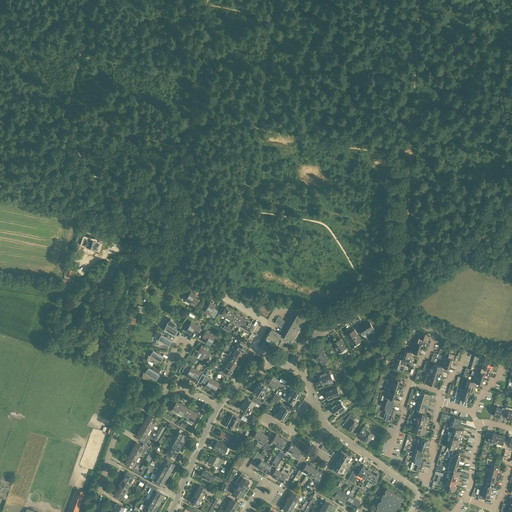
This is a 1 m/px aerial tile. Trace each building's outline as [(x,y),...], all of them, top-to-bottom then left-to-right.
[(85,238),(77,236),(75,241),(80,243),(81,241),(83,242),(82,243),(83,245),(84,245),(87,246),(86,247),(93,249),(93,248),(97,249),(99,243),(95,242),(96,241),(89,238),(89,239),(85,238)] [(72,278),(74,271),(66,268),(64,275),(72,278)] [(190,291),(188,290),(184,296),(186,297),(185,300),(194,306),(198,299),(193,297),(195,293),(190,291)] [(214,317),(217,311),(213,308),(215,305),(210,302),(204,311),(214,317)] [(224,308),(222,307),(218,313),(226,317),(230,310),(225,307),(224,308)] [(230,320),(234,313),(230,310),(226,317),(230,320)] [(235,323),(239,316),(234,313),(230,320),(235,323)] [(293,342),(305,321),(304,320),(305,318),(297,313),(283,337),(270,330),(265,339),(276,346),(278,343),(281,345),(283,341),(285,341),(289,343),(291,340),(293,342)] [(238,327),(244,318),(239,316),(235,323),(234,325),(238,327)] [(282,327),(285,321),(278,317),(274,323),(282,327)] [(244,328),(248,321),(244,318),(238,327),(243,330),(244,328)] [(167,324),(164,329),(174,335),(176,332),(174,331),(176,329),(176,328),(176,327),(176,326),(176,325),(176,324),(175,324),(170,319),(166,323),(167,324)] [(186,330),(185,331),(190,334),(192,331),(197,333),(200,327),(191,321),(188,325),(186,324),(184,329),(186,330)] [(252,332),(255,326),(253,325),(253,324),(248,321),(244,328),(252,332)] [(101,335),(106,323),(103,322),(100,326),(99,326),(96,333),(101,335)] [(373,329),(369,322),(363,326),(362,325),(359,327),(364,335),(373,329)] [(210,345),(215,336),(206,330),(202,337),(207,339),(205,342),(210,345)] [(353,345),(361,341),(354,330),(347,335),(353,345)] [(429,341),(430,336),(427,335),(427,333),(421,331),(419,338),(429,341)] [(169,343),(171,340),(160,334),(157,339),(155,345),(162,347),(163,347),(164,347),(165,346),(166,345),(167,345),(168,342),(169,343)] [(338,353),(346,348),(340,338),(332,343),(338,353)] [(427,346),(429,341),(419,338),(417,342),(422,344),(427,346)] [(246,347),(245,346),(246,344),(238,339),(234,346),(233,345),(233,346),(243,352),(246,347)] [(421,349),(422,344),(417,342),(412,341),(411,346),(421,349)] [(195,349),(192,354),(201,359),(204,361),(207,356),(210,351),(208,350),(208,349),(201,345),(198,351),(195,349)] [(241,356),(243,352),(233,346),(232,347),(233,348),(231,351),(241,356)] [(419,354),(421,349),(411,346),(410,350),(409,351),(415,352),(415,353),(419,354)] [(459,355),(461,350),(457,349),(458,348),(451,346),(449,352),(459,355)] [(413,357),(415,353),(415,352),(409,351),(410,350),(405,349),(403,354),(413,357)] [(161,360),(163,357),(152,350),(149,355),(147,360),(153,363),(154,363),(155,363),(156,362),(157,362),(158,361),(159,359),(161,360)] [(324,365),(330,356),(321,350),(316,359),(324,365)] [(238,361),(241,356),(231,351),(229,356),(238,361)] [(458,360),(459,355),(449,352),(448,357),(453,359),(458,360)] [(407,361),(412,362),(413,357),(403,354),(400,353),(399,358),(402,358),(402,359),(407,360),(407,361)] [(451,363),(453,359),(448,357),(443,355),(441,360),(451,363)] [(235,366),(238,361),(229,356),(226,360),(228,362),(235,366)] [(405,365),(407,361),(407,360),(402,359),(402,358),(399,358),(397,357),(395,362),(405,365)] [(232,370),(235,366),(228,362),(226,360),(223,365),(225,366),(232,370)] [(450,368),(451,363),(441,360),(440,365),(445,367),(450,368)] [(492,371),(493,366),(490,365),(490,363),(483,361),(481,368),(492,371)] [(404,370),(405,365),(395,362),(394,367),(404,370)] [(190,379),(196,369),(186,363),(184,368),(182,370),(183,370),(182,371),(185,373),(186,372),(187,373),(185,376),(190,379)] [(444,372),(445,367),(440,365),(435,364),(434,369),(444,372)] [(225,366),(223,365),(219,372),(227,377),(229,375),(230,375),(232,370),(225,366)] [(157,377),(159,374),(148,367),(144,372),(143,378),(149,380),(150,380),(151,380),(152,380),(153,380),(154,379),(154,378),(155,376),(157,377)] [(490,376),(492,371),(481,368),(480,372),(485,374),(490,376)] [(201,381),(205,374),(196,369),(190,379),(195,381),(197,378),(201,381)] [(442,377),(444,372),(434,369),(432,373),(437,375),(442,377)] [(326,374),(326,371),(321,370),(318,372),(322,383),(332,380),(329,373),(326,374)] [(484,379),(485,374),(480,372),(475,371),(474,376),(484,379)] [(436,380),(437,375),(432,373),(427,372),(426,377),(436,380)] [(209,389),(214,380),(205,374),(201,381),(206,383),(204,387),(209,389)] [(399,384),(401,380),(391,376),(389,381),(399,384)] [(482,384),(484,379),(474,376),(472,380),(478,382),(482,384)] [(280,386),(282,383),(282,382),(279,381),(272,377),(270,381),(280,386)] [(434,385),(436,380),(426,377),(424,382),(434,385)] [(223,379),(221,383),(214,380),(209,389),(213,392),(215,389),(220,392),(226,381),(223,379)] [(476,387),(478,382),(472,380),(467,379),(466,384),(476,387)] [(269,380),(267,384),(277,390),(279,386),(276,384),(269,380)] [(267,390),(269,388),(259,382),(255,387),(264,392),(266,389),(267,390)] [(474,392),(476,387),(466,384),(465,388),(464,389),(470,390),(470,391),(474,392)] [(295,387),(291,385),(287,393),(288,394),(297,399),(300,393),(293,389),(294,387),(295,387)] [(460,387),(458,386),(456,391),(458,392),(468,395),(470,391),(470,390),(464,389),(465,388),(460,387)] [(262,399),(264,396),(262,395),(264,392),(255,387),(252,392),(262,399)] [(328,399),(340,395),(337,387),(325,391),(328,399)] [(430,399),(431,395),(431,394),(422,391),(420,396),(430,399)] [(467,400),(468,395),(458,392),(457,397),(467,400)] [(297,399),(288,394),(287,397),(285,395),(283,398),(294,404),(297,399)] [(251,400),(246,397),(243,402),(251,407),(253,404),(255,405),(256,404),(256,403),(261,406),(261,405),(266,408),(265,410),(266,408),(268,406),(262,403),(253,397),(251,400)] [(170,411),(176,414),(177,412),(181,404),(176,401),(170,411)] [(250,414),(251,411),(249,410),(251,407),(243,402),(239,408),(250,414)] [(346,409),(341,403),(337,406),(335,404),(331,407),(338,416),(346,409)] [(181,417),(182,415),(187,407),(181,404),(177,412),(176,414),(181,417)] [(287,415),(290,410),(280,404),(279,406),(280,407),(278,410),(287,415)] [(187,418),(192,410),(187,407),(182,415),(187,418)] [(502,408),(496,407),(494,416),(500,417),(501,414),(504,415),(504,414),(505,408),(502,407),(502,408)] [(191,424),(193,421),(197,413),(192,410),(187,418),(186,421),(191,424)] [(287,415),(278,410),(277,413),(275,412),(274,414),(276,416),(284,421),(287,415)] [(394,420),(395,415),(385,412),(383,418),(390,420),(390,419),(394,420)] [(172,422),(174,418),(165,413),(163,417),(172,422)] [(238,425),(241,418),(231,413),(228,419),(238,425)] [(155,425),(157,423),(154,421),(156,418),(148,414),(145,419),(153,424),(155,425)] [(351,432),(358,423),(354,420),(356,417),(351,414),(347,419),(349,421),(345,427),(351,432)] [(460,424),(462,419),(452,416),(450,421),(460,424)] [(150,429),(153,424),(145,419),(142,424),(150,429)] [(234,431),(238,425),(228,419),(225,426),(234,431)] [(147,434),(150,429),(142,424),(139,429),(147,434)] [(416,427),(414,426),(413,430),(415,431),(414,431),(424,434),(426,429),(416,426),(416,427)] [(363,428),(362,428),(358,434),(362,436),(360,438),(362,439),(362,440),(366,443),(367,442),(368,443),(373,435),(366,429),(366,430),(363,428)] [(147,441),(148,439),(145,437),(147,434),(139,429),(136,435),(147,441)] [(256,442),(262,432),(257,429),(254,435),(251,433),(247,441),(249,442),(252,436),(258,440),(256,442)] [(183,441),(186,436),(178,431),(175,437),(183,441)] [(219,432),(218,434),(219,435),(218,436),(228,441),(231,436),(221,431),(220,432),(219,432)] [(262,432),(256,442),(262,445),(261,447),(263,449),(267,443),(264,441),(268,435),(262,432)] [(486,434),(485,438),(484,441),(491,442),(491,441),(497,443),(499,434),(493,433),(492,435),(489,435),(486,434)] [(277,444),(281,437),(276,434),(271,441),(277,444)] [(505,448),(507,441),(504,440),(505,436),(499,434),(497,443),(503,444),(502,447),(505,448)] [(180,446),(182,444),(183,441),(175,437),(172,442),(180,446)] [(282,447),(284,444),(286,440),(281,437),(277,444),(282,447)] [(426,445),(426,444),(428,440),(418,437),(416,442),(426,445)] [(224,453),(227,447),(217,441),(213,448),(224,453)] [(141,452),(144,447),(136,442),(133,447),(141,452)] [(177,452),(180,446),(172,442),(170,447),(169,447),(177,452)] [(294,445),(291,443),(285,452),(290,455),(297,445),(296,445),(295,444),(294,445)] [(297,445),(290,455),(299,460),(296,464),(299,466),(305,457),(299,453),(301,449),(298,447),(298,446),(297,445)] [(174,457),(177,452),(169,447),(170,447),(168,446),(167,448),(167,449),(168,449),(167,452),(165,453),(164,454),(170,458),(172,455),(174,457)] [(138,457),(141,452),(133,447),(130,452),(138,457)] [(452,448),(449,447),(448,452),(451,453),(461,456),(462,451),(458,449),(452,448)] [(351,465),(352,462),(348,460),(350,457),(340,451),(339,453),(341,455),(339,458),(350,464),(351,465)] [(137,463),(138,462),(136,461),(138,457),(130,452),(127,458),(137,463)] [(262,469),(266,462),(261,459),(263,456),(256,452),(253,458),(259,461),(256,466),(262,469)] [(214,457),(210,456),(207,461),(218,467),(220,463),(221,464),(223,460),(215,456),(214,457)] [(133,468),(134,469),(137,464),(137,463),(127,458),(124,463),(132,468),(133,468)] [(350,464),(339,458),(337,461),(335,460),(334,462),(336,463),(343,468),(343,467),(347,469),(350,464)] [(498,470),(499,464),(496,463),(496,460),(489,458),(488,461),(491,462),(490,468),(498,470)] [(172,469),(175,464),(167,459),(164,465),(172,469)] [(267,473),(271,465),(266,462),(262,469),(267,473)] [(307,473),(311,466),(306,463),(301,470),(307,473)] [(343,468),(336,463),(334,467),(332,465),(331,467),(332,468),(338,472),(340,473),(343,468)] [(423,471),(425,466),(415,463),(413,469),(420,471),(420,470),(423,471)] [(169,475),(172,469),(164,465),(161,470),(169,475)] [(363,477),(367,470),(364,468),(365,466),(363,465),(357,474),(363,477)] [(312,477),(317,469),(311,466),(307,473),(305,476),(308,477),(309,475),(312,477)] [(141,476),(143,473),(134,469),(133,468),(131,471),(141,476)] [(277,478),(281,471),(276,468),(271,475),(277,478)] [(368,481),(372,473),(369,472),(370,469),(368,468),(367,470),(363,477),(368,481)] [(315,489),(323,476),(321,474),(322,472),(317,469),(312,477),(315,478),(314,481),(316,482),(313,487),(315,489)] [(166,480),(169,475),(161,470),(158,475),(166,480)] [(282,470),(281,471),(277,478),(282,482),(285,477),(287,478),(291,473),(288,471),(287,473),(282,470)] [(214,477),(212,476),(203,471),(200,476),(211,482),(214,477)] [(246,486),(249,481),(243,477),(245,474),(241,472),(237,480),(246,486)] [(130,483),(133,478),(125,473),(122,479),(130,483)] [(375,475),(372,473),(368,481),(366,484),(369,486),(371,482),(373,484),(379,474),(377,473),(375,475)] [(166,480),(158,475),(155,474),(151,482),(160,487),(161,484),(163,485),(166,480)] [(494,487),(495,481),(487,479),(485,478),(484,484),(492,486),(494,487)] [(127,488),(130,483),(122,479),(119,484),(127,488)] [(245,489),(246,486),(237,480),(235,483),(237,485),(236,487),(239,489),(243,491),(245,489)] [(157,487),(147,482),(145,486),(146,485),(153,489),(155,490),(157,487)] [(455,491),(456,486),(446,483),(444,489),(451,491),(451,490),(455,491)] [(124,494),(125,491),(127,488),(119,484),(116,489),(124,494)] [(491,492),(492,486),(484,484),(482,484),(481,489),(491,492)] [(206,496),(207,494),(205,492),(206,489),(199,485),(196,491),(203,495),(206,496)] [(240,497),(243,491),(236,487),(233,493),(240,497)] [(339,499),(343,491),(337,488),(333,495),(339,499)] [(398,505),(402,497),(387,488),(383,496),(398,505)] [(77,511),(85,492),(75,489),(66,511),(77,511)] [(123,500),(125,498),(122,496),(124,494),(116,489),(113,494),(121,499),(123,500)] [(151,494),(150,495),(161,500),(164,495),(155,490),(153,489),(151,494)] [(490,497),(491,492),(481,489),(480,489),(478,498),(485,499),(486,497),(490,497)] [(200,500),(203,495),(196,491),(193,496),(200,500)] [(290,495),(288,497),(295,501),(298,503),(299,501),(297,499),(299,496),(292,492),(291,492),(290,491),(289,494),(290,495)] [(344,502),(348,494),(343,491),(339,499),(344,502)] [(350,505),(354,498),(354,497),(348,494),(344,502),(350,505)] [(150,495),(148,500),(158,506),(161,500),(150,495)] [(199,506),(200,504),(199,503),(200,500),(193,496),(190,501),(199,506)] [(392,511),(393,511),(398,505),(383,496),(379,504),(392,511)] [(292,506),(295,501),(288,497),(285,502),(292,506)] [(356,508),(359,501),(354,497),(354,498),(350,505),(356,508)] [(235,508),(239,503),(231,498),(228,504),(235,508)] [(155,511),(158,506),(148,500),(145,505),(144,505),(155,511)] [(329,510),(332,505),(325,501),(322,506),(329,510)] [(289,511),(292,506),(285,502),(282,508),(289,511)] [(119,511),(121,511),(124,507),(117,503),(114,509),(119,511)]
